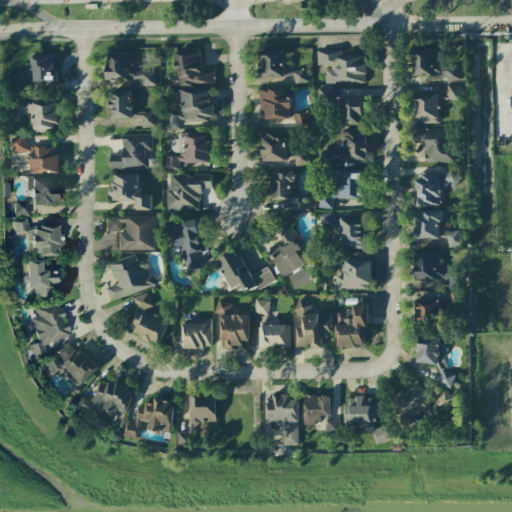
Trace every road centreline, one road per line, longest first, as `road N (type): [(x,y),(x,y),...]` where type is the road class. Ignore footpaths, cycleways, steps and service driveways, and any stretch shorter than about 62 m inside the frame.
road 1 (residential): [(396,297),(392,353),(377,369),(180,372),(133,356),(98,316),(91,281),(82,28)]
road 2 (secondary): [(82,28),(511,22)]
road 3 (residential): [(396,297),(389,0)]
road 4 (residential): [(240,216),(237,0)]
